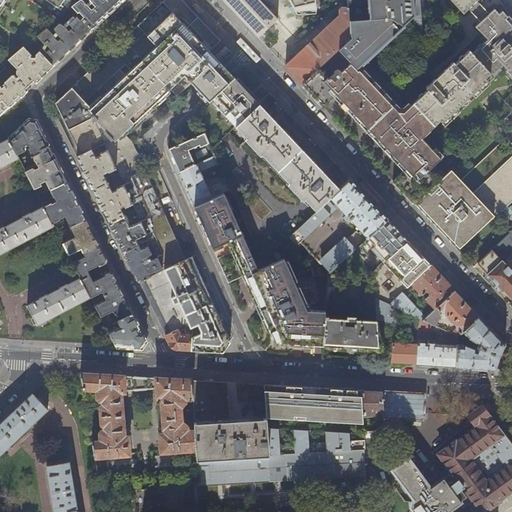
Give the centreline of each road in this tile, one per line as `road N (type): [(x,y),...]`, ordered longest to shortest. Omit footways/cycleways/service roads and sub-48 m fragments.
road 1 (residential): [(166,362),(38,99),(137,0)]
road 2 (residential): [(248,49),(511,329)]
road 3 (residential): [(255,368),(158,144),(248,49)]
road 4 (residential): [(511,384),(255,368)]
road 5 (residential): [(166,362),(17,354)]
